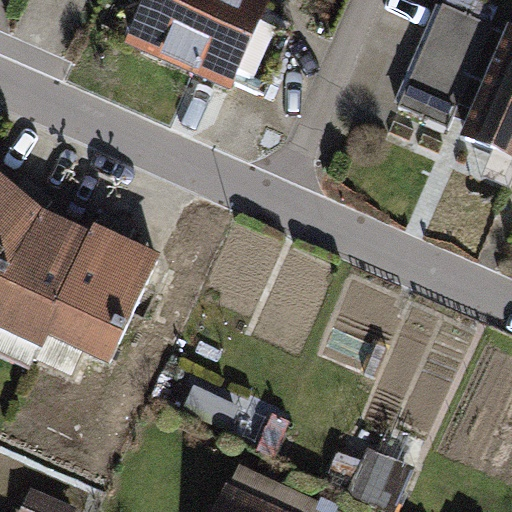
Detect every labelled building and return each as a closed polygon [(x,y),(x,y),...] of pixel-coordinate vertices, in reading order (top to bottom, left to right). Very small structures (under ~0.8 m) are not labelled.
[(277,4),(268,0),(164,0),(140,62),(238,102),(277,4)] [(499,33),(441,12),(399,110),(455,137),(499,33)] [(511,161),(511,38),(499,33),(455,137),(511,161)] [(37,221),(0,185),(0,329),(108,362),(158,256),(37,221)] [(32,490),(24,511),(71,511),(74,505),(32,490)] [(265,511),(230,498),(224,511),(265,511)]
